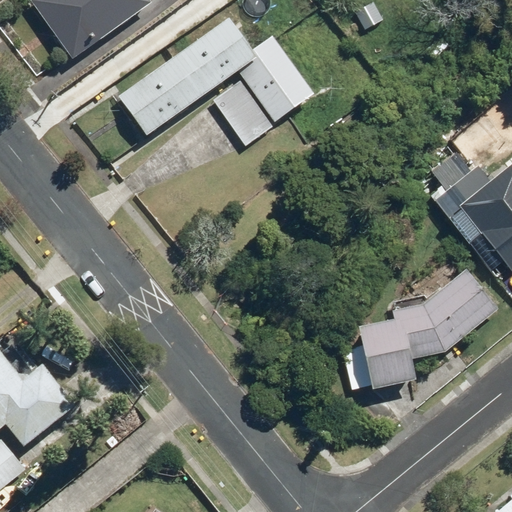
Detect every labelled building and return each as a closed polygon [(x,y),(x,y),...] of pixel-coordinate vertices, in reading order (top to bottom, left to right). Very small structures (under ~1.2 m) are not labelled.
[(31,0),(76,61),(143,13),(139,8),(148,1),(147,0),(31,0)] [(231,16),(120,96),(149,135),(238,70),(275,121),(315,92),(273,35),(254,49),(231,16)] [(500,257),(511,271),(511,180),(502,189),(494,180),(449,217),(488,266),(500,257)] [(395,317),(360,324),(364,344),(343,349),(352,389),(373,385),(374,388),(418,379),(414,358),(446,351),(499,308),(467,268),(424,303),(393,308),(395,317)] [(0,347),(0,428),(8,423),(25,445),(77,403),(44,363),(25,378),(0,347)] [(1,438),(0,439),(0,489),(26,469),(1,438)] [(511,511),(511,496),(495,510),(496,511),(511,511)]
